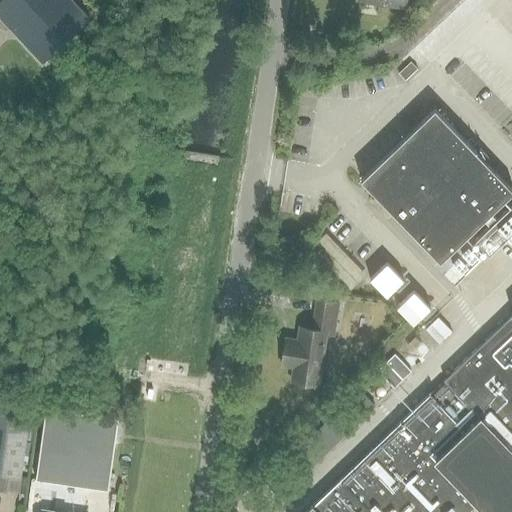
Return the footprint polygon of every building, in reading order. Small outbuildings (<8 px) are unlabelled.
[(0,17),(43,63),(89,18),(72,0),(3,0),(0,3),(0,17)] [(398,72),(405,79),(417,68),(410,61),(398,72)] [(434,109),(360,180),(439,263),(484,220),(489,226),(475,240),(489,255),(511,232),(511,204),(496,220),(491,214),(511,193),(511,190),(492,169),(495,166),(480,150),(477,153),(434,109)] [(350,287),(366,274),(331,230),(315,243),(350,287)] [(333,335),(336,319),(338,303),(316,299),(312,328),(299,326),(297,339),(285,337),(280,364),(292,366),(290,380),(318,385),(326,334),(333,335)] [(511,315),(304,511),(504,511),(511,505),(511,315)] [(429,326),(442,341),(454,329),(441,315),(429,326)] [(411,370),(395,353),(378,370),(395,386),(411,370)] [(375,406),(365,396),(360,390),(264,481),(279,497),(375,406)] [(108,489),(118,417),(46,407),(36,479),(108,489)] [(0,473),(21,476),(29,417),(0,412),(0,473)]
